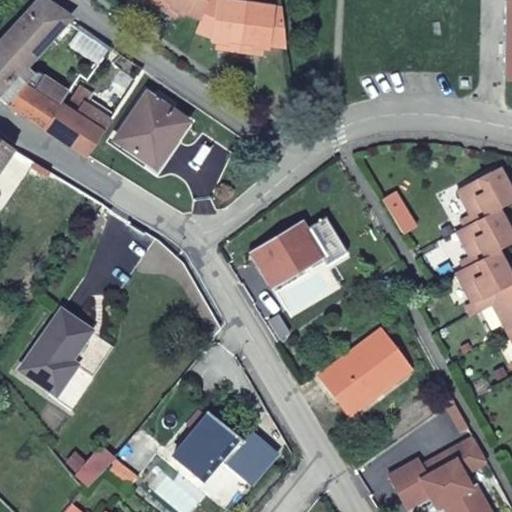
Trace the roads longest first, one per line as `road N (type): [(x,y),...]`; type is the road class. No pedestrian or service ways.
road 1 (residential): [(71,0),(303,159)]
road 2 (residential): [(190,238),(322,455)]
road 3 (residential): [(0,118),(190,238)]
road 4 (residential): [(303,159),(339,128),(396,113),(511,127)]
road 5 (residential): [(190,238),(260,199),(303,159)]
